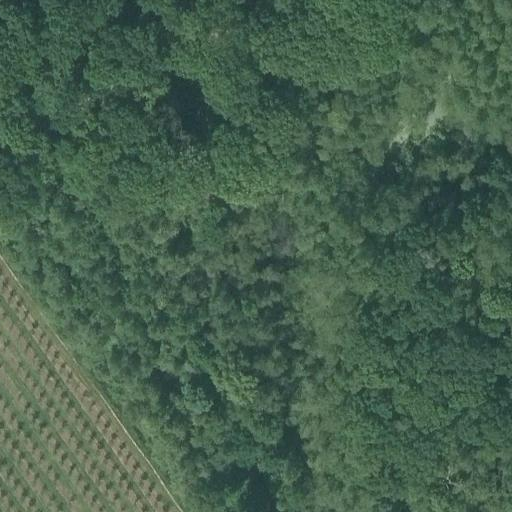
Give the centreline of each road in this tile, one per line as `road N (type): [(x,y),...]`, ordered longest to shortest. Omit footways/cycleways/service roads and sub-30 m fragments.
road 1 (track): [(287,0),(121,101),(55,115)]
road 2 (track): [(55,115),(0,4)]
